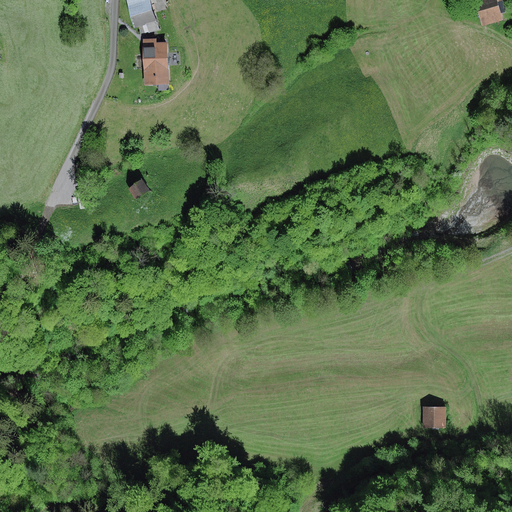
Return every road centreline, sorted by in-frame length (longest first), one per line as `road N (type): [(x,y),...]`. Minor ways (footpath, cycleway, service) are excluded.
road 1 (track): [(511,250),(436,274),(420,288),(418,314),(475,382),(487,416),(476,431),(374,449),(318,489)]
road 2 (track): [(0,295),(25,268),(109,75),(115,0)]
